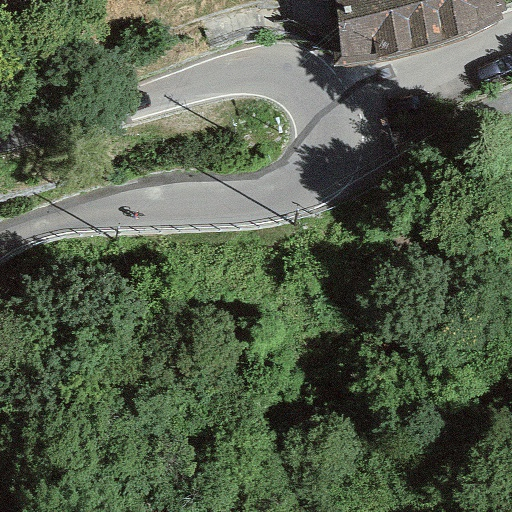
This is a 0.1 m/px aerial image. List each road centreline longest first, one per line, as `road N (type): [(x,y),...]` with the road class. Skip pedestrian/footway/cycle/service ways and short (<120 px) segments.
road 1 (unclassified): [(0,238),(57,217),(284,189),(316,168),(326,135),(320,114)]
road 2 (residential): [(320,114),(298,84),(247,72),(0,137)]
road 3 (unclassified): [(511,33),(320,114)]
